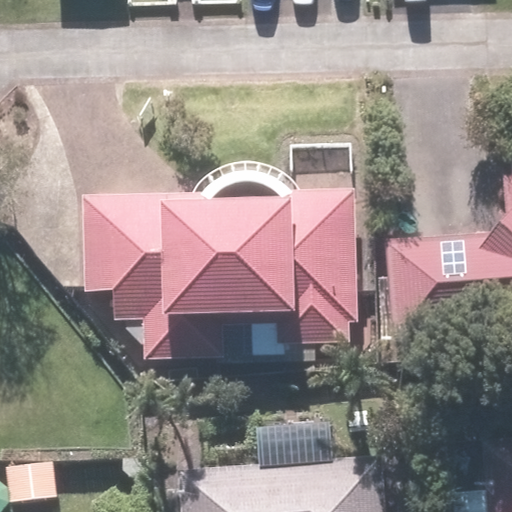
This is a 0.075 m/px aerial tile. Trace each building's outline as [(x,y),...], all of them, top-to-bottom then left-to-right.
[(192,209),(82,204),(78,297),(118,299),(117,325),(151,326),(149,369),(315,377),(317,346),(356,348),(366,147),(295,143),(293,181),(265,167),(236,167),(209,182),(192,209)] [(504,237),(390,245),(397,341),(511,332),(511,179),(499,180),(504,237)] [(488,491),(453,493),(453,511),(511,511),(511,439),(486,441),(488,491)] [(186,511),(398,511),(395,463),(185,476),(186,511)] [(61,464),(7,467),(9,509),(62,507),(61,464)]
